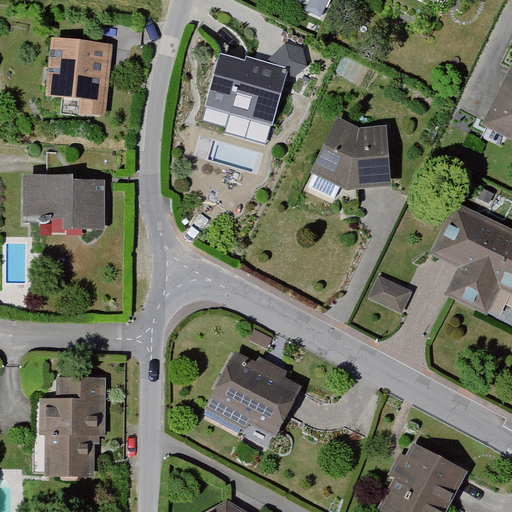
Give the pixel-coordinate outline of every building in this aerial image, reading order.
[(109,33),(50,28),(46,90),(88,93),(87,108),(104,109),(109,33)] [(511,52),(478,122),(511,138),(511,52)] [(285,86),(224,65),(212,101),(273,121),(285,86)] [(391,179),(387,118),(352,121),(335,113),(309,165),(350,186),(352,182),(391,179)] [(105,169),(26,169),(26,211),(47,211),(47,227),(105,227),(105,169)] [(311,176),(306,188),(329,198),(335,186),(311,176)] [(511,231),(450,201),(426,250),(453,263),(439,292),(484,314),(498,285),(511,291),(511,231)] [(408,293),(375,276),(364,298),(397,315),(408,293)] [(301,384),(234,347),(205,399),(272,436),(301,384)] [(105,372),(41,370),(38,468),(93,469),(94,432),(103,433),(105,372)] [(379,511),(441,511),(460,476),(406,449),(375,509),(379,511)] [(246,511),(228,500),(206,511),(246,511)]
